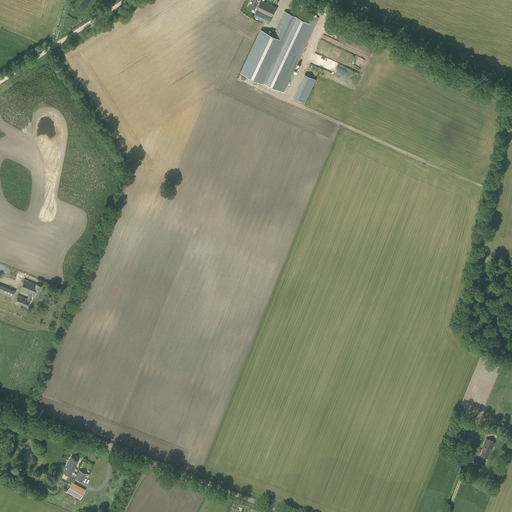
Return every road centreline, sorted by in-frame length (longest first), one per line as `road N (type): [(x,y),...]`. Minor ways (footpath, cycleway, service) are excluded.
road 1 (unclassified): [(277,511),(0,403)]
road 2 (track): [(511,95),(334,12)]
road 3 (unclassified): [(0,80),(123,0)]
